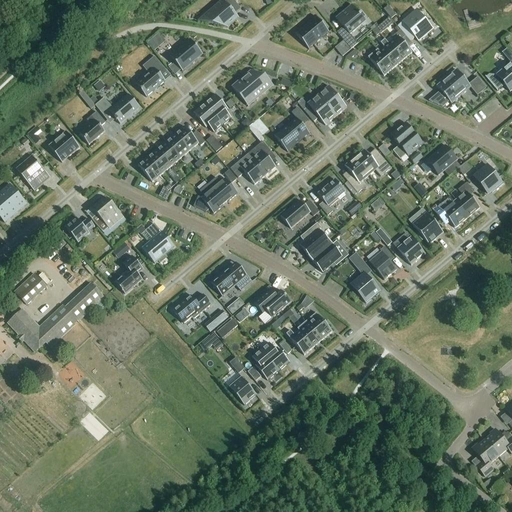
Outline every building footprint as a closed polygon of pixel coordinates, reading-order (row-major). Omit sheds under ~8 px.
[(222,0),(197,22),(227,29),(236,22),(232,18),(235,16),(235,15),(241,10),(232,0),(227,0),(225,3),(222,0)] [(346,45),(351,50),(358,45),(350,36),(365,22),(351,6),(335,19),(343,28),(337,34),(346,45)] [(401,23),(418,43),(433,31),(418,13),(403,25),(401,22),(401,23)] [(315,17),(295,34),(304,46),(305,45),(309,48),(307,50),(308,51),(329,34),(315,17)] [(375,30),(381,37),(385,34),(379,27),(375,30)] [(381,37),(375,30),(371,33),(377,40),(381,37)] [(147,44),(151,48),(162,38),(158,34),(147,44)] [(384,41),(402,62),(412,54),(397,37),(388,45),(384,40),(384,41)] [(189,40),(169,57),(182,73),(203,56),(202,55),(200,56),(197,52),(198,51),(189,40)] [(377,51),(393,70),(402,62),(384,41),(380,44),(384,48),(379,52),(377,50),(377,51)] [(346,45),(337,52),(342,58),(351,50),(346,45)] [(393,70),(377,51),(367,59),(384,78),(393,70)] [(154,58),(142,68),(148,74),(135,86),(146,99),(165,82),(159,75),(164,70),(154,58)] [(511,90),(511,69),(508,65),(495,76),(509,93),(511,90)] [(456,71),(446,79),(461,96),(470,89),(477,97),(486,89),(477,78),(469,86),(456,71)] [(231,88),(242,101),(250,94),(256,101),(268,91),(266,89),(271,85),(264,77),(250,72),(231,88)] [(284,79),(282,85),(291,88),(293,83),(284,79)] [(461,96),(446,79),(437,87),(441,93),(430,103),(443,109),(450,103),(451,105),(461,96)] [(100,82),(94,87),(98,92),(103,87),(100,82)] [(317,96),(336,118),(346,109),(328,87),(317,96)] [(486,119),(503,103),(496,95),(479,111),(486,119)] [(112,109),(104,99),(95,107),(104,118),(109,113),(115,120),(114,121),(116,123),(117,122),(120,126),(139,109),(128,96),(112,109)] [(204,105),(222,127),(231,120),(225,113),(227,112),(215,96),(204,105)] [(307,105),(325,127),(336,118),(317,96),(307,105)] [(231,99),(225,104),(230,109),(235,105),(231,99)] [(214,134),(222,127),(204,105),(194,114),(206,129),(208,127),(214,134)] [(273,137),(287,154),(288,153),(287,153),(308,135),(309,136),(309,135),(300,125),(306,119),(297,109),(291,114),(295,119),(274,137),(273,137)] [(307,109),(304,112),(313,123),(317,120),(307,109)] [(90,126),(79,135),(89,147),(105,133),(100,128),(105,124),(96,113),(86,121),(90,126)] [(405,124),(390,136),(399,147),(413,135),(405,124)] [(37,128),(27,136),(34,145),(40,140),(37,136),(41,133),(37,128)] [(175,136),(189,153),(198,145),(200,147),(205,143),(196,132),(191,136),(184,128),(175,136)] [(66,133),(48,148),(62,164),(79,149),(66,133)] [(399,147),(393,152),(400,161),(406,155),(408,158),(423,146),(413,135),(399,147)] [(175,136),(165,143),(180,161),(189,153),(175,136)] [(217,142),(211,147),(216,153),(222,148),(217,142)] [(165,143),(156,151),(171,168),(180,161),(165,143)] [(262,143),(247,156),(265,178),(276,169),(265,156),(270,152),(262,143)] [(383,146),(378,150),(385,158),(390,154),(383,146)] [(445,146),(426,162),(438,177),(444,173),(447,176),(454,170),(451,166),(457,161),(445,146)] [(156,151),(147,159),(161,176),(171,168),(156,151)] [(364,151),(354,159),(369,177),(375,172),(380,178),(391,169),(381,157),(374,163),(364,151)] [(247,156),(230,170),(238,179),(244,174),(254,187),(265,178),(247,156)] [(31,157),(15,171),(34,193),(43,185),(40,182),(47,176),(31,157)] [(138,167),(152,184),(161,176),(147,159),(138,167)] [(344,167),(353,178),(347,183),(357,195),(367,187),(363,182),(369,177),(354,159),(344,167)] [(465,164),(458,170),(463,176),(470,170),(465,164)] [(472,177),(488,197),(502,185),(486,166),(472,177)] [(229,172),(224,175),(232,184),(236,181),(229,172)] [(178,178),(183,183),(187,180),(183,175),(178,178)] [(183,183),(178,178),(174,180),(180,186),(183,183)] [(216,179),(209,185),(225,205),(237,195),(225,180),(220,183),(216,179)] [(334,181),(317,195),(323,203),(319,207),(327,217),(332,213),(329,209),(338,201),(337,200),(345,193),(334,181)] [(461,196),(453,203),(467,220),(480,209),(469,197),(474,193),(466,184),(458,191),(461,196)] [(202,200),(198,198),(194,208),(206,213),(210,210),(214,215),(216,213),(225,205),(209,185),(200,193),(204,198),(202,200)] [(419,185),(414,189),(421,198),(427,194),(419,185)] [(10,186),(0,194),(0,218),(4,223),(26,205),(10,186)] [(174,190),(173,193),(180,196),(183,191),(178,187),(176,189),(174,190)] [(380,198),(370,206),(375,212),(385,204),(380,198)] [(123,220),(124,219),(107,199),(104,201),(103,200),(95,206),(97,208),(92,211),(96,216),(91,220),(103,234),(108,229),(109,231),(110,231),(109,230),(116,224),(114,223),(121,217),(123,220)] [(300,202),(280,218),(290,231),(310,214),(313,218),(319,213),(309,202),(304,206),(300,202)] [(357,203),(352,207),(356,213),(361,208),(357,203)] [(441,205),(433,212),(440,221),(445,218),(455,230),(467,220),(453,203),(445,210),(441,205)] [(426,214),(411,226),(418,234),(417,236),(422,242),(423,240),(429,247),(443,235),(426,214)] [(76,219),(64,229),(78,244),(89,235),(88,234),(95,228),(87,220),(81,225),(76,219)] [(303,252),(311,261),(330,244),(319,231),(321,229),(317,224),(300,238),(306,245),(304,247),(306,249),(303,252)] [(141,250),(154,265),(158,262),(160,265),(167,259),(165,256),(174,248),(154,225),(146,232),(145,232),(152,241),(141,250)] [(142,228),(137,232),(141,236),(145,232),(146,232),(142,228)] [(380,231),(376,234),(388,247),(391,244),(380,231)] [(411,238),(397,250),(411,267),(425,255),(411,238)] [(125,244),(113,254),(118,259),(129,250),(125,244)] [(311,261),(322,275),(342,258),(330,244),(311,261)] [(387,279),(393,273),(386,265),(390,261),(381,249),(376,252),(380,256),(372,262),(387,279)] [(355,254),(348,260),(357,271),(364,264),(355,254)] [(142,281),(138,276),(143,271),(132,257),(122,265),(128,272),(114,283),(121,292),(122,293),(125,296),(142,281)] [(236,265),(235,264),(210,285),(222,298),(236,287),(240,293),(252,283),(236,265)] [(364,274),(350,286),(366,305),(380,293),(364,274)] [(26,307),(46,288),(34,275),(14,293),(15,295),(12,298),(20,307),(23,303),(26,307)] [(50,349),(104,299),(91,285),(65,309),(63,307),(39,329),(22,311),(7,324),(35,353),(45,344),(50,349)] [(274,296),(270,291),(253,305),(261,315),(264,312),(271,319),(289,304),(279,291),(274,296)] [(190,296),(172,312),(183,325),(191,319),(193,321),(211,306),(202,295),(195,302),(190,296)] [(306,298),(302,304),(307,309),(314,303),(306,298)] [(227,319),(221,312),(204,326),(209,333),(227,319)] [(285,315),(290,321),(294,318),(289,312),(285,315)] [(316,314),(306,322),(322,341),(332,333),(316,314)] [(290,321),(285,315),(282,318),(287,324),(290,321)] [(278,328),(285,322),(282,319),(275,325),(278,328)] [(232,321),(228,325),(233,331),(237,327),(232,321)] [(306,322),(297,330),(313,349),(322,341),(306,322)] [(286,335),(304,357),(313,349),(297,330),(298,332),(294,336),(290,332),(286,335)] [(207,340),(212,346),(217,352),(223,347),(213,335),(207,340)] [(284,343),(279,347),(287,356),(291,352),(284,343)] [(268,345),(260,352),(278,373),(289,364),(276,349),(274,351),(268,345)] [(255,367),(268,382),(278,373),(260,352),(252,358),(257,365),(255,367)] [(235,360),(229,364),(238,375),(244,370),(235,360)] [(253,369),(248,374),(255,383),(261,378),(253,369)] [(244,407),(256,397),(240,378),(228,388),(244,407)] [(511,438),(507,433),(501,438),(494,430),(489,434),(490,436),(484,441),(498,458),(507,450),(511,456),(511,455),(511,438)] [(498,458),(484,441),(478,447),(477,445),(471,449),(482,462),(476,467),(485,478),(493,471),(489,466),(498,458)] [(490,480),(483,486),(488,492),(495,486),(490,480)]
